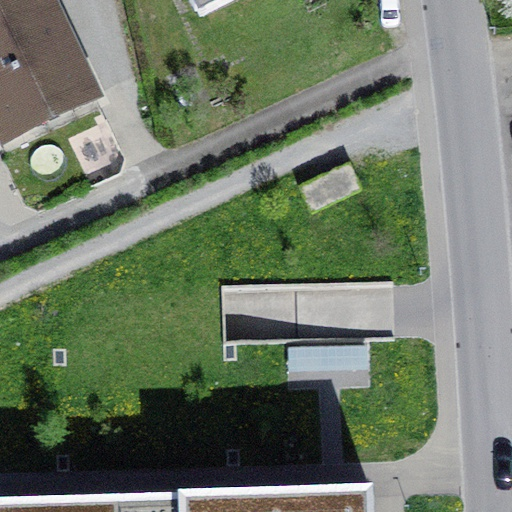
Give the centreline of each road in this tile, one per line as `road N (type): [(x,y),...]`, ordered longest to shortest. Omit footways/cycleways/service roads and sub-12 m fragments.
road 1 (residential): [(458,36),(0,248)]
road 2 (residential): [(492,511),(458,36)]
